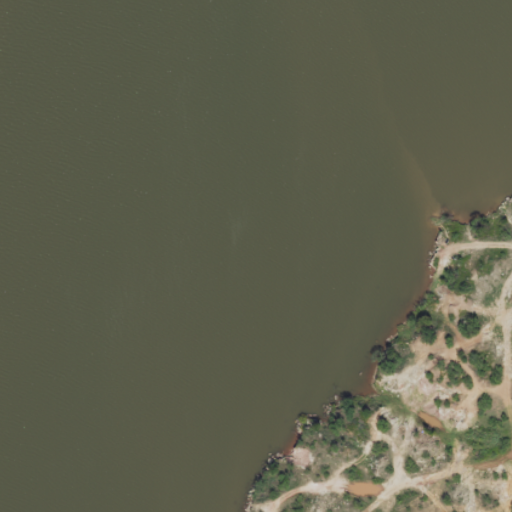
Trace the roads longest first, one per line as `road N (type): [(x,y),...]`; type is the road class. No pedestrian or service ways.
road 1 (track): [(511,312),(421,369),(401,480),(364,511)]
road 2 (track): [(511,465),(369,488),(304,488),(273,511)]
road 3 (track): [(507,511),(511,292)]
road 4 (track): [(511,243),(449,253),(436,287),(448,300),(507,316)]
road 5 (track): [(463,470),(458,427),(476,393),(474,378),(450,356)]
